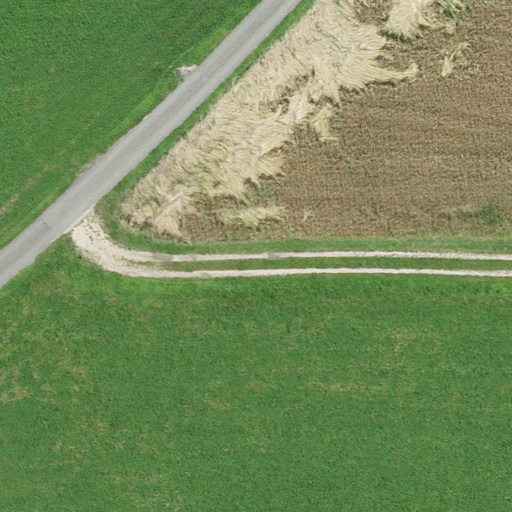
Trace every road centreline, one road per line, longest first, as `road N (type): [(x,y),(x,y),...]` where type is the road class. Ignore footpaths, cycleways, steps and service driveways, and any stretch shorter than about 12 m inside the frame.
road 1 (track): [(511,261),(135,274),(65,226)]
road 2 (unclassified): [(0,270),(65,226),(290,0)]
